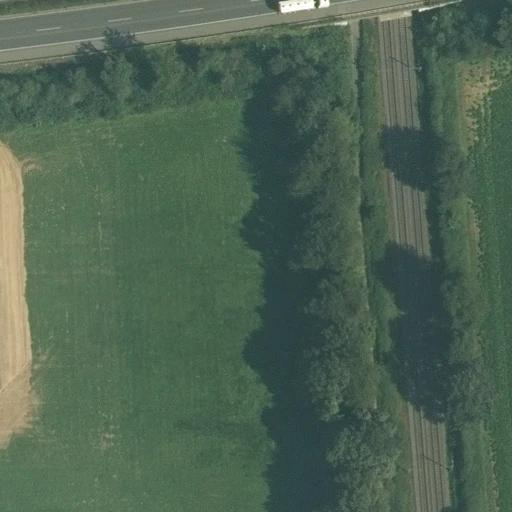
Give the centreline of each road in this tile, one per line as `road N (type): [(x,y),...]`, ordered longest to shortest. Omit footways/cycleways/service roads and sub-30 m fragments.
road 1 (track): [(453,68),(483,511)]
road 2 (motorway): [(0,40),(295,0)]
